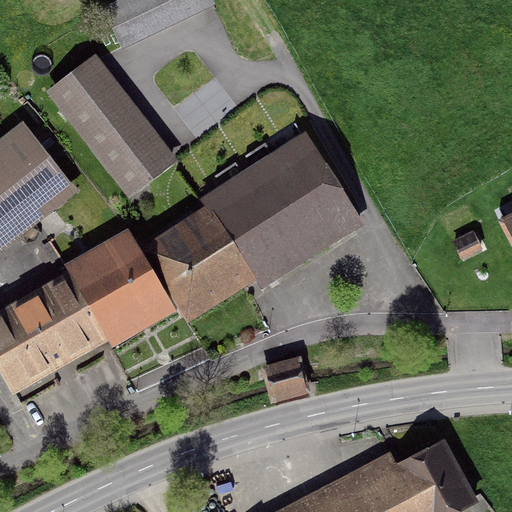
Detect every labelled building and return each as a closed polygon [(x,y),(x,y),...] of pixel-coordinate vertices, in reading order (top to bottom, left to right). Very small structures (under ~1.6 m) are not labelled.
[(126,0),(103,11),(120,48),(211,5),(208,0),(126,0)] [(169,163),(91,62),(51,94),(113,174),(129,161),(144,181),(169,163)] [(263,145),(214,177),(213,178),(231,205),(213,217),(211,214),(156,251),(153,246),(147,249),(145,246),(142,248),(182,316),(250,273),(248,271),(346,209),(291,123),(267,139),(277,153),(270,157),(263,145)] [(0,147),(0,240),(31,214),(67,191),(21,132),(0,147)] [(511,216),(502,222),(511,241),(511,216)] [(459,258),(478,248),(471,235),(452,245),(459,258)] [(131,240),(69,274),(71,279),(104,336),(106,341),(169,305),(131,240)] [(0,372),(9,389),(104,336),(71,279),(0,318),(0,372)] [(298,388),(297,384),(293,368),(269,374),(274,395),(298,388)] [(446,511),(472,499),(444,448),(321,511),(446,511)]
